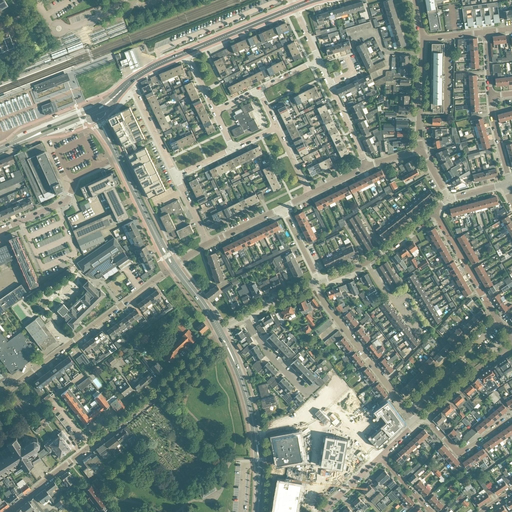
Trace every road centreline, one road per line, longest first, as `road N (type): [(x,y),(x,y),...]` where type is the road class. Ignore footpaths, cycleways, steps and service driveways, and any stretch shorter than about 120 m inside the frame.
road 1 (residential): [(215,336),(150,399),(7,511)]
road 2 (residential): [(0,397),(173,266)]
road 3 (tertiary): [(257,511),(255,433),(219,332)]
road 4 (residential): [(416,423),(317,282)]
road 5 (residential): [(434,210),(511,341)]
road 6 (tertiary): [(173,266),(117,157)]
